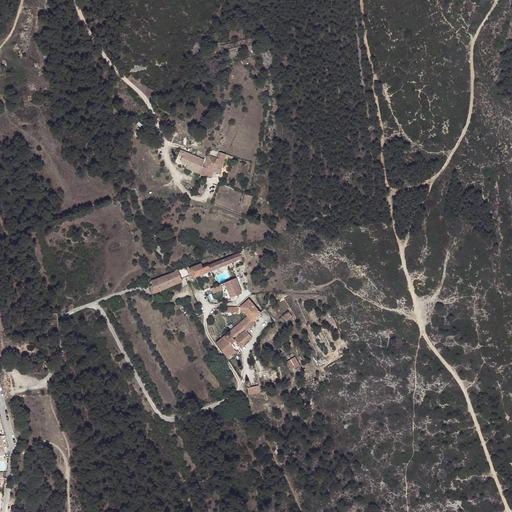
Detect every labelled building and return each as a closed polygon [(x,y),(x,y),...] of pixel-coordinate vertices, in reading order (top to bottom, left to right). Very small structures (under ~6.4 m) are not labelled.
[(181,149),(178,156),(183,158),(181,161),(188,164),(186,167),(205,175),(208,169),(220,172),(227,155),(219,152),(216,157),(208,155),(204,166),(202,166),(204,160),(181,149)] [(252,196),(245,195),(243,204),(249,205),(252,196)] [(208,272),(228,264),(231,263),(241,259),(239,254),(203,268),(201,264),(189,269),(192,278),(208,272)] [(181,278),(178,271),(173,273),(151,281),(153,285),(151,286),(151,287),(153,293),(154,293),(155,293),(156,293),(182,281),(181,278)] [(241,294),(236,279),(211,289),(212,291),(213,294),(226,289),(230,299),(240,295),(241,294)] [(241,307),(236,307),(225,307),(225,313),(245,312),(248,316),(252,321),(261,314),(248,301),(241,307)] [(282,314),(286,320),(292,316),(288,311),(282,314)] [(254,324),(252,321),(248,316),(239,323),(244,328),(246,331),(246,332),(254,324)] [(233,329),(216,343),(227,359),(236,352),(228,341),(244,328),(239,323),(233,329)] [(252,338),(246,332),(246,331),(234,341),(240,348),(252,338)] [(295,356),(285,361),(290,370),(299,365),(295,356)] [(259,385),(247,387),(248,395),(260,393),(259,385)]
